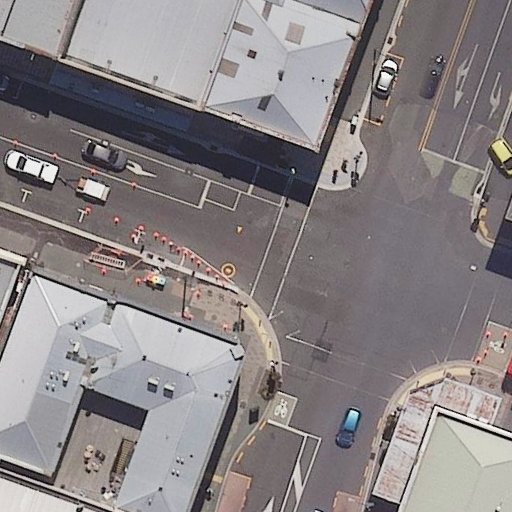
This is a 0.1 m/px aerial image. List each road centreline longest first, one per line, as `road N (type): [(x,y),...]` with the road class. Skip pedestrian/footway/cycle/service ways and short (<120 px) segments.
road 1 (tertiary): [(0,135),(383,271)]
road 2 (tertiary): [(476,0),(383,271)]
road 3 (tertiary): [(383,271),(296,511)]
road 4 (tertiary): [(383,271),(511,318)]
